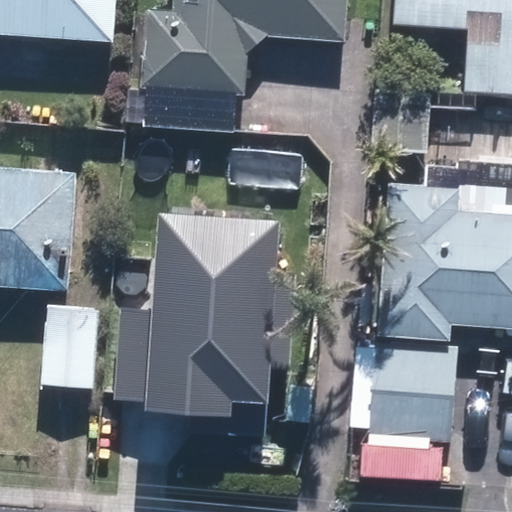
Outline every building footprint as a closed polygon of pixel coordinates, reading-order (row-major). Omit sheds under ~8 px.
[(0,0),(0,30),(113,38),(115,0),(0,0)] [(148,7),(144,84),(244,90),(247,53),(269,33),(347,38),(349,0),(173,0),(173,8),(148,7)] [(511,0),(398,0),(398,21),(467,25),(464,86),(511,89),(511,0)] [(74,170),(0,165),(0,282),(67,287),(74,170)] [(459,187),(391,183),(383,332),(448,336),(449,322),(511,325),(511,214),(458,212),(459,187)] [(121,312),(114,397),(148,400),(147,410),(229,416),(231,398),(263,400),(277,222),(158,213),(150,314),(121,312)] [(99,394),(101,299),(38,298),(36,393),(99,394)] [(379,342),(372,431),(449,437),(456,348),(379,342)]
